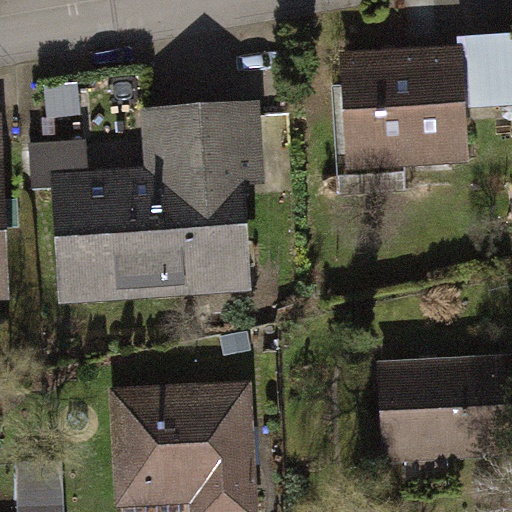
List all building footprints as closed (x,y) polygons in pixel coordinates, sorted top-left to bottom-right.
[(460,114),(511,110),(511,37),(449,42),(449,52),(456,52),(460,114)] [(449,52),(330,60),(337,177),(464,169),(460,114),(456,52),(449,52)] [(251,109),(130,115),(132,160),(77,162),(76,146),(17,149),(20,197),(45,196),(50,310),(243,301),(238,190),(255,189),(251,109)] [(511,451),(507,359),(366,367),(371,466),(511,458),(511,451)] [(249,511),(243,389),(100,396),(105,511),(148,511),(180,510),(180,511),(249,511)]
